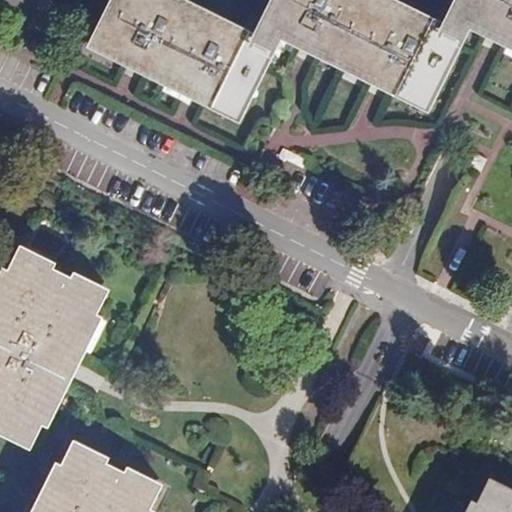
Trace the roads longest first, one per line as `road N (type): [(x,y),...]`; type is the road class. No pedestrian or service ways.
road 1 (residential): [(407,299),(0,94)]
road 2 (residential): [(407,299),(315,482)]
